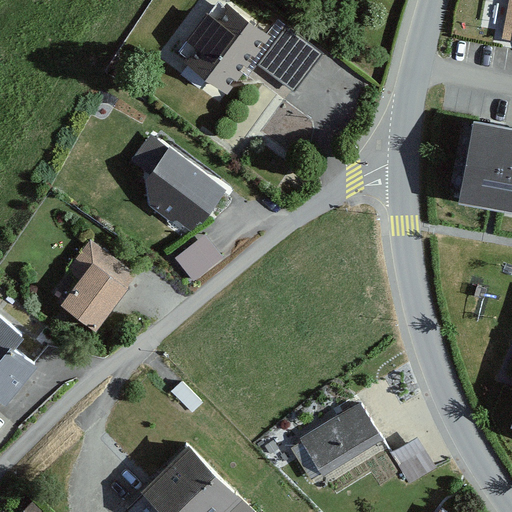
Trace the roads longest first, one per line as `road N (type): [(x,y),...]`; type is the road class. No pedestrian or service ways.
road 1 (residential): [(403,157),(356,178),(265,243),(0,476)]
road 2 (tertiary): [(511,503),(477,457),(430,353),(406,254),(403,157)]
road 3 (tertiary): [(403,157),(408,99),(436,0)]
